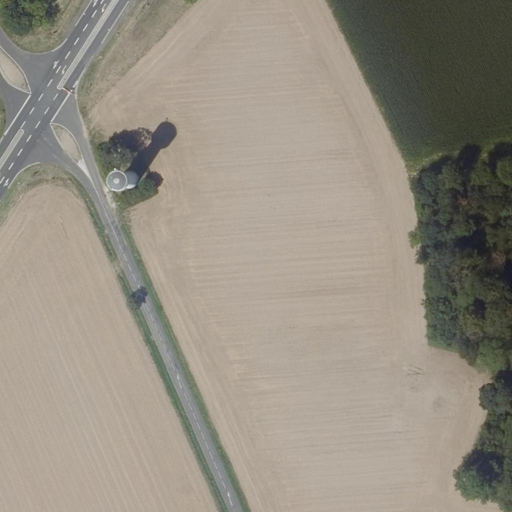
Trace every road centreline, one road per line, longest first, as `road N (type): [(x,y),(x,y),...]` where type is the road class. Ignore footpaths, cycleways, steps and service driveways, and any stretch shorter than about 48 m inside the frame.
road 1 (tertiary): [(97,191),(234,511)]
road 2 (primary): [(56,104),(124,0)]
